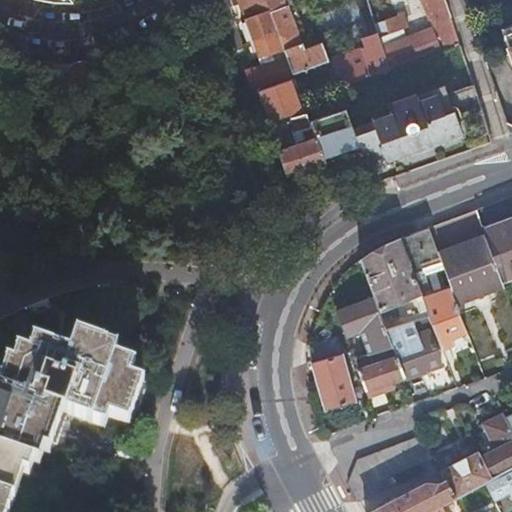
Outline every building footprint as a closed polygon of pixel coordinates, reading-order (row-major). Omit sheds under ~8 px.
[(230,0),(235,13),(231,15),(232,20),(243,16),(244,20),(267,11),(262,0),(230,0)] [(282,52),(291,75),(303,71),(304,73),(306,72),(306,70),(327,61),(321,45),(303,48),(283,0),(262,0),(267,11),(282,52)] [(364,0),(388,73),(441,53),(432,31),(431,30),(429,26),(418,29),(417,27),(412,29),(414,36),(405,39),(404,35),(400,37),(397,30),(406,28),(403,15),(396,17),(389,0),(364,0)] [(444,52),(459,47),(451,23),(443,0),(420,0),(428,21),(433,19),(444,52)] [(267,11),(244,20),(254,46),(250,48),(244,50),(248,62),(258,59),(282,52),(267,11)] [(254,46),(244,20),(239,22),(250,48),(254,46)] [(511,25),(500,30),(511,63),(511,25)] [(246,71),(252,88),(259,86),(261,90),(293,80),(291,75),(282,52),(258,59),(260,67),(246,71)] [(291,87),(295,85),(293,80),(261,90),(260,91),(267,114),(298,106),(291,87)] [(351,127),(360,151),(365,165),(384,158),(385,160),(410,150),(408,146),(423,141),(427,142),(430,142),(434,141),(459,132),(452,113),(443,116),(435,96),(351,127)] [(353,148),(353,151),(354,153),(360,151),(351,127),(345,111),(327,116),(340,153),(353,148)] [(272,153),(281,176),(324,161),(322,159),(309,122),(305,112),(290,115),(295,131),(304,129),(308,141),(272,153)] [(309,122),(322,159),(340,153),(327,116),(309,122)] [(280,117),(260,121),(267,139),(285,131),(280,117)] [(408,146),(410,150),(413,160),(430,153),(434,141),(430,142),(427,142),(423,141),(408,146)] [(511,197),(496,204),(475,211),(501,280),(511,276),(511,197)] [(454,219),(428,229),(440,261),(451,291),(455,301),(502,284),(501,280),(475,211),(454,219)] [(417,233),(398,239),(410,272),(440,261),(428,229),(417,233)] [(398,239),(359,262),(373,298),(378,312),(396,303),(401,316),(382,322),(385,332),(413,322),(429,316),(420,294),(417,294),(413,280),(410,272),(398,239)] [(420,294),(429,316),(433,329),(439,345),(441,349),(453,345),(450,335),(448,331),(457,327),(459,332),(460,334),(466,332),(455,301),(451,291),(436,295),(434,288),(428,290),(425,280),(423,281),(421,277),(413,280),(417,294),(420,294)] [(363,344),(367,356),(392,348),(390,343),(385,332),(382,322),(378,312),(373,298),(341,310),(336,312),(345,338),(360,333),(364,343),(363,344)] [(413,322),(385,332),(390,343),(407,337),(407,339),(418,335),(413,322)] [(429,331),(435,347),(439,345),(433,329),(429,331)] [(392,348),(396,358),(403,377),(441,364),(435,347),(429,331),(418,335),(407,339),(407,337),(390,343),(392,348)] [(9,511),(10,511),(23,473),(28,475),(32,463),(33,461),(38,462),(42,450),(50,451),(59,425),(63,413),(85,419),(104,426),(109,415),(113,416),(131,422),(138,400),(145,381),(131,375),(136,362),(125,358),(118,355),(120,348),(83,335),(78,334),(76,339),(71,352),(58,349),(37,342),(32,355),(21,352),(20,353),(17,364),(12,363),(3,390),(0,389),(0,511),(9,511)] [(323,411),(354,401),(337,337),(311,344),(315,362),(310,363),(323,411)] [(358,371),(367,397),(395,387),(393,381),(403,377),(396,358),(358,371)] [(484,483),(511,468),(511,435),(504,418),(502,416),(501,416),(483,425),(497,451),(479,460),(476,454),(441,473),(443,476),(373,511),(428,511),(438,507),(484,483)] [(357,460),(348,484),(357,503),(378,493),(374,484),(435,459),(425,435),(357,460)] [(494,502),(511,492),(511,468),(484,483),(494,502)]
